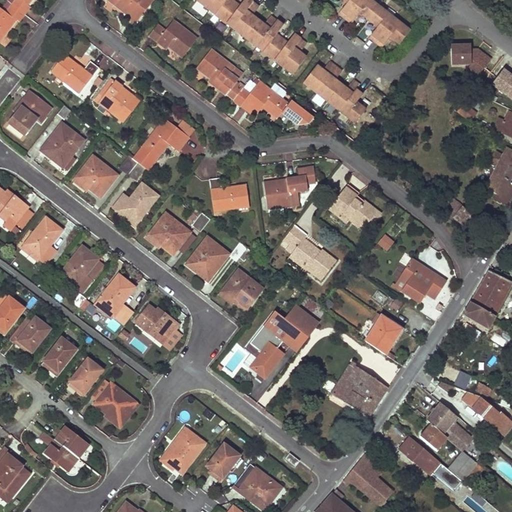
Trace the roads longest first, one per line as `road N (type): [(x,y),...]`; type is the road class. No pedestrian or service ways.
road 1 (residential): [(478,271),(429,218),(332,144),(250,144),(72,9)]
road 2 (residential): [(186,367),(202,319),(191,298),(6,155)]
road 3 (residential): [(455,11),(388,70),(366,64),(284,0)]
road 4 (residential): [(335,475),(186,367)]
road 5 (residential): [(0,356),(126,459)]
road 6 (residential): [(409,368),(511,454)]
road 7 (tertiary): [(409,368),(335,475)]
